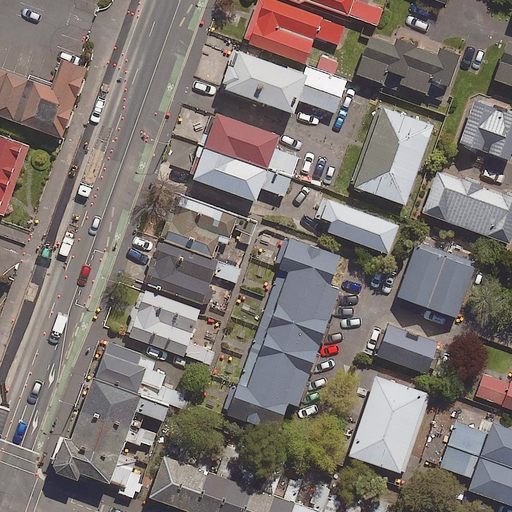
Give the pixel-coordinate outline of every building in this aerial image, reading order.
[(260,0),(245,45),(335,77),(340,64),(312,54),(317,41),(340,49),(347,30),(264,0),(260,0)] [(297,0),(379,30),(386,11),(361,2),(361,0),(297,0)] [(511,39),(506,37),(493,74),(511,81),(511,39)] [(397,50),(374,42),(361,79),(386,88),(390,76),(405,81),(402,88),(430,98),(435,85),(452,91),(463,60),(443,53),(441,60),(399,45),(397,50)] [(338,117),(349,84),(308,69),(305,77),(239,54),(225,94),(298,119),(303,104),(338,117)] [(0,58),(0,116),(56,136),(74,85),(0,58)] [(511,141),(511,110),(474,96),(458,138),(506,157),(511,141)] [(435,129),(380,110),(352,189),(408,208),(435,129)] [(217,113),(205,147),(292,178),(299,157),(275,149),(280,136),(217,113)] [(29,150),(0,139),(0,216),(5,219),(29,150)] [(292,178),(205,147),(193,179),(256,202),(261,188),(285,196),(292,178)] [(511,224),(511,189),(450,167),(449,171),(435,166),(420,208),(507,240),(511,224)] [(401,230),(324,201),(317,219),(335,226),(331,236),(391,258),(401,230)] [(228,247),(234,231),(244,234),(241,243),(250,246),(257,227),(205,209),(201,219),(185,213),(180,228),(168,224),(162,242),(213,260),(219,244),(228,247)] [(423,303),(442,250),(415,240),(396,293),(423,303)] [(343,259),(293,242),(283,272),(292,275),(252,391),(242,388),(231,418),(281,436),(291,407),(301,411),(342,292),(333,289),(343,259)] [(148,286),(210,308),(216,292),(210,290),(215,277),(237,285),(241,272),(162,245),(148,286)] [(442,250),(423,303),(454,314),(474,261),(442,250)] [(216,352),(191,344),(202,313),(142,292),(126,338),(211,367),(216,352)] [(435,340),(384,323),(374,353),(424,370),(435,340)] [(511,369),(498,365),(489,389),(511,397),(511,369)] [(437,388),(383,367),(351,452),(406,472),(437,388)] [(144,390),(96,373),(64,463),(112,480),(144,390)] [(467,419),(451,461),(477,470),(472,486),(511,501),(511,421),(493,414),(489,427),(467,419)] [(204,511),(356,511),(184,451),(167,499),(204,511)]
